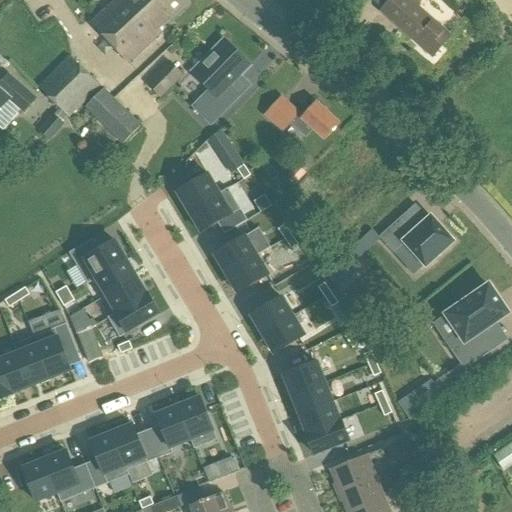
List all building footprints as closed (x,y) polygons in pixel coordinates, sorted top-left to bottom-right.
[(117,0),(92,24),(129,63),(161,33),(159,30),(185,5),(180,0),(117,0)] [(391,0),(381,12),(432,57),(451,36),(417,6),(420,3),(416,0),(391,0)] [(425,0),(454,29),(464,19),(444,0),(425,0)] [(224,40),(192,73),(209,89),(193,107),(212,125),(240,96),(229,86),(241,74),(250,65),(224,40)] [(37,86),(65,116),(98,86),(69,56),(37,86)] [(149,84),(161,96),(183,75),(172,63),(149,84)] [(0,103),(7,96),(21,109),(33,97),(7,74),(0,82),(0,103)] [(92,109),(106,124),(100,130),(119,151),(147,125),(113,89),(92,109)] [(305,136),(306,137),(313,129),(325,139),(339,124),(317,103),(303,119),(298,115),(299,114),(282,98),(266,115),(283,131),(291,122),(305,136)] [(37,130),(48,140),(62,124),(52,114),(37,130)] [(137,148),(152,144),(150,134),(135,138),(137,148)] [(333,153),(314,174),(330,188),(340,177),(364,198),(389,171),(364,149),(348,167),(333,153)] [(245,166),(236,172),(243,181),(251,176),(245,166)] [(208,175),(177,194),(190,214),(220,195),(208,175)] [(220,195),(190,214),(202,234),(233,216),(220,195)] [(400,219),(379,238),(393,253),(405,243),(426,266),(453,242),(431,217),(429,220),(413,234),(400,219)] [(286,225),(277,231),(284,241),(292,235),(286,225)] [(292,235),(284,241),(291,251),(299,245),(292,235)] [(246,238),(215,256),(227,276),(257,257),(246,238)] [(115,242),(84,261),(96,280),(127,262),(115,242)] [(257,257),(227,276),(239,295),(269,276),(257,257)] [(127,262),(96,280),(107,298),(137,279),(127,262)] [(137,279),(107,298),(117,315),(148,297),(137,279)] [(326,283),(317,289),(324,299),(333,293),(326,283)] [(456,302),(459,307),(446,316),(464,343),(451,352),(464,371),(491,353),(478,335),(508,314),(489,286),(474,296),(471,292),(456,302)] [(66,287),(56,293),(61,301),(71,295),(66,287)] [(26,290),(16,297),(21,305),(31,298),(26,290)] [(333,293),(324,299),(331,309),(339,303),(333,293)] [(71,295),(61,301),(66,310),(76,304),(71,295)] [(16,297),(5,303),(11,311),(21,305),(16,297)] [(148,297),(117,315),(129,334),(160,316),(148,297)] [(282,298),(252,317),(264,336),(294,317),(282,298)] [(294,317),(264,336),(275,355),(306,337),(294,317)] [(85,323),(74,327),(78,336),(89,332),(85,323)] [(66,358),(78,354),(66,325),(54,329),(66,358)] [(54,329),(33,338),(50,380),(71,371),(66,358),(54,329)] [(33,338),(14,345),(18,354),(31,387),(50,380),(33,338)] [(88,363),(101,358),(97,347),(86,351),(84,352),(88,363)] [(373,352),(364,356),(368,367),(378,363),(373,352)] [(0,364),(12,395),(31,387),(18,354),(17,354),(0,361),(0,364)] [(301,369),(285,376),(293,397),(326,384),(318,363),(301,369)] [(378,363),(368,367),(373,378),(382,374),(378,363)] [(0,399),(12,395),(0,364),(0,399)] [(410,396),(420,411),(442,394),(435,384),(432,380),(410,396)] [(326,384),(293,397),(301,416),(334,403),(326,384)] [(385,391),(376,395),(380,406),(390,402),(385,391)] [(202,399),(180,408),(193,441),(215,432),(208,415),(202,399)] [(390,402),(380,406),(385,417),(394,413),(390,402)] [(334,403),(301,416),(308,435),(341,422),(334,403)] [(180,408),(158,417),(164,433),(171,450),(193,441),(180,408)] [(341,422),(308,435),(317,456),(350,442),(341,422)] [(134,426),(113,435),(126,468),(147,459),(141,443),(134,426)] [(113,435),(92,443),(99,460),(105,476),(126,468),(113,435)] [(409,447),(406,439),(394,444),(397,452),(409,447)] [(511,447),(498,458),(508,472),(511,469),(511,447)] [(332,469),(341,492),(377,478),(371,461),(376,460),(376,461),(386,457),(383,448),(332,469)] [(68,453),(46,462),(60,495),(82,486),(75,469),(68,453)] [(46,462),(24,471),(31,487),(37,502),(38,504),(60,495),(46,462)] [(218,470),(207,474),(210,484),(222,479),(218,470)] [(207,474),(196,479),(199,488),(210,484),(207,474)] [(341,492),(348,511),(355,511),(401,494),(401,493),(398,487),(398,485),(388,489),(389,490),(383,493),(377,478),(341,492)] [(398,487),(401,493),(411,489),(408,483),(398,487)] [(37,502),(36,503),(30,487),(8,496),(13,511),(41,511),(38,504),(37,502)] [(411,489),(401,493),(401,494),(404,502),(405,505),(415,501),(411,489)] [(150,493),(139,498),(142,507),(153,503),(150,493)] [(190,506),(192,511),(229,511),(222,493),(202,501),(190,506)] [(355,511),(391,511),(389,506),(394,504),(395,505),(404,502),(401,494),(355,511)] [(150,507),(151,511),(170,511),(180,508),(176,497),(150,507)]
